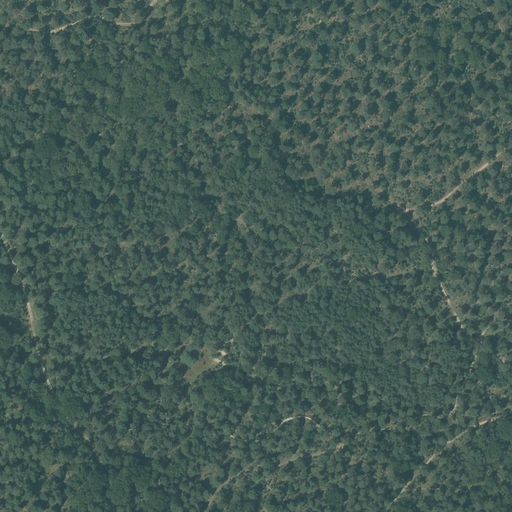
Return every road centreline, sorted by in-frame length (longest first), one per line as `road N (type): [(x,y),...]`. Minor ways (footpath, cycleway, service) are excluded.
road 1 (track): [(481,338),(452,411),(396,429),(331,434),(291,417),(273,434),(247,441),(207,420),(122,430),(128,491),(120,511)]
road 2 (track): [(170,0),(245,77),(311,103),(361,177),(406,211)]
road 3 (track): [(0,231),(53,397),(91,444),(113,511)]
road 4 (track): [(511,414),(483,417),(450,437),(381,511)]
road 5 (track): [(0,26),(61,31),(94,18),(134,22),(152,0)]
road 6 (track): [(406,211),(457,321),(481,338)]
road 7 (track): [(406,211),(434,205),(511,129)]
